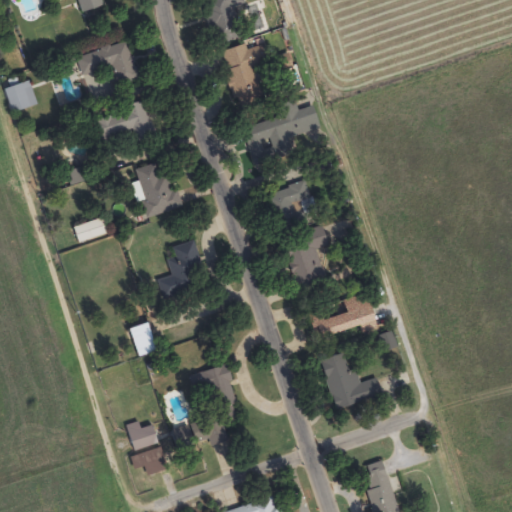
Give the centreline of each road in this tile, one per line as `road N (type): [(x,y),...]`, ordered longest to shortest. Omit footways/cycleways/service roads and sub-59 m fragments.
road 1 (residential): [(328,511),(167,31),(164,0)]
road 2 (residential): [(310,454),(170,501)]
